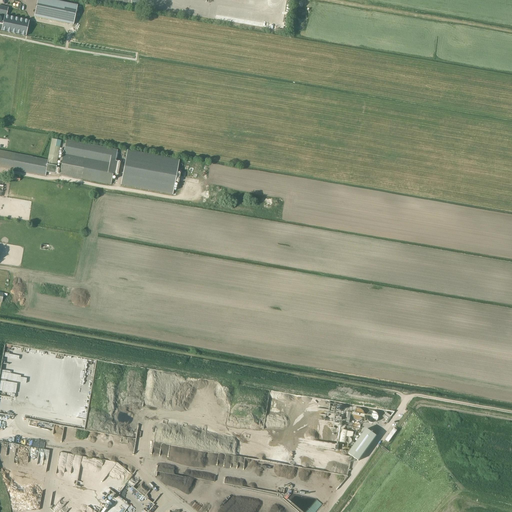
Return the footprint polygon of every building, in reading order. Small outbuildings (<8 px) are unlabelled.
[(52,0),(37,0),(34,17),(68,24),(73,25),(77,5),(73,4),(52,0)] [(0,24),(0,25),(4,25),(3,32),(27,36),(30,22),(5,17),(6,16),(7,16),(9,9),(0,7),(0,24)] [(46,172),(55,174),(61,141),(52,139),(48,163),(45,163),(45,160),(12,153),(0,151),(0,167),(45,176),(46,172)] [(66,140),(60,175),(111,184),(115,163),(120,164),(121,161),(115,160),(117,150),(66,140)] [(128,150),(121,185),(173,194),(179,160),(128,150)] [(367,429),(349,454),(358,461),(377,436),(367,429)]
